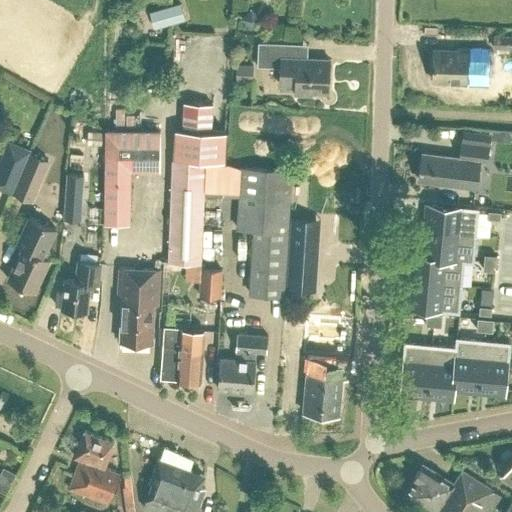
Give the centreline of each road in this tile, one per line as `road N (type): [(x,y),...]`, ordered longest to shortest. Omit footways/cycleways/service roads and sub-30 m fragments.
road 1 (residential): [(369,444),(385,0)]
road 2 (tertiary): [(350,470),(255,452),(79,370)]
road 3 (residential): [(13,511),(79,370)]
road 4 (tertiary): [(369,444),(511,418)]
